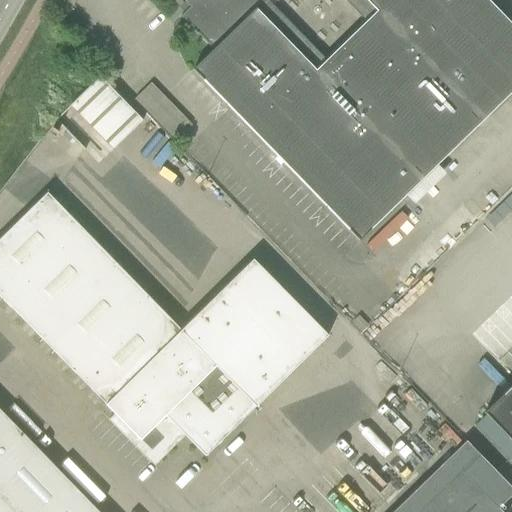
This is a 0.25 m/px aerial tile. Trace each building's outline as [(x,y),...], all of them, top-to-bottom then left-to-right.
[(358,242),(511,92),(511,26),(486,0),(181,0),(189,8),(180,17),(213,51),(192,71),(358,242)] [(112,150),(141,121),(99,78),(70,106),(112,150)] [(252,260),(180,331),(46,194),(0,239),(0,297),(140,441),(152,428),(163,439),(175,427),(204,457),(327,336),(252,260)] [(511,443),(511,385),(483,414),(511,443)] [(0,511),(97,511),(0,411),(0,511)] [(500,511),(498,509),(511,495),(511,492),(505,485),(464,443),(393,511),(500,511)]
